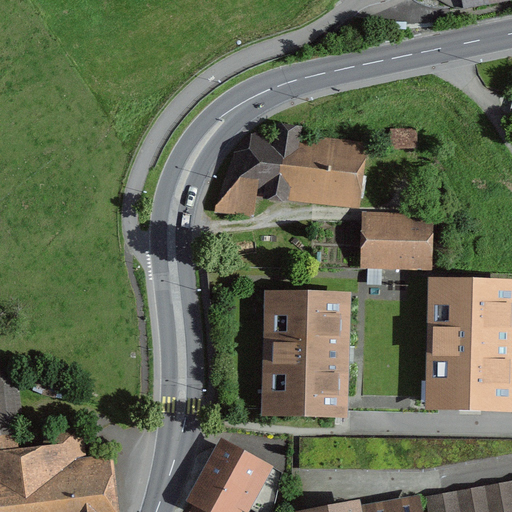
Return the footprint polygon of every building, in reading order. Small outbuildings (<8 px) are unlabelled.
[(488,4),(487,0),(461,0),(464,9),(488,4)] [(393,131),(393,146),(414,146),(414,130),(393,131)] [(252,215),(256,185),(353,197),(358,152),(366,153),(367,143),(297,134),(297,133),(279,131),(278,141),(249,138),(237,151),(215,211),(252,215)] [(434,267),(434,256),(442,256),(442,226),(366,223),(365,265),(434,267)] [(508,383),(510,305),(504,305),(505,287),(486,286),(486,280),(460,279),(460,285),(441,285),(441,303),(435,303),(433,381),(438,381),(438,405),(457,405),(457,410),(482,411),(483,406),(501,407),(502,383),(508,383)] [(277,296),(277,314),(270,314),(268,393),(275,394),(274,411),(335,413),(336,396),(342,396),(343,364),(346,364),(347,348),(344,348),(344,316),(338,316),(338,298),(277,296)] [(0,433),(9,432),(2,372),(0,372),(0,433)] [(0,511),(108,511),(103,465),(85,467),(80,427),(48,431),(39,451),(17,453),(15,436),(0,437),(0,511)] [(511,439),(300,438),(299,468),(423,469),(511,453),(511,439)] [(220,511),(231,511),(237,502),(242,505),(262,468),(225,448),(197,499),(220,511)] [(511,511),(511,483),(443,496),(445,511),(511,511)]
